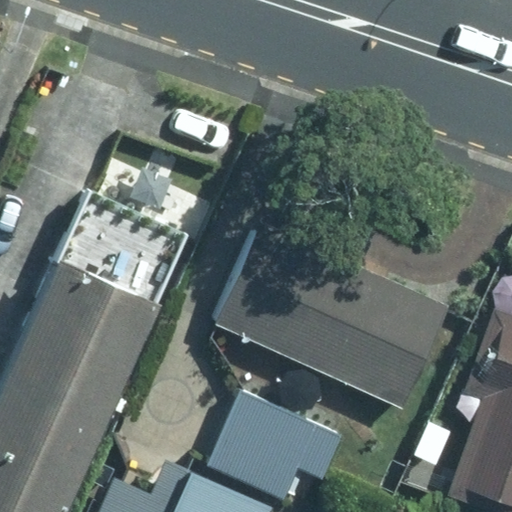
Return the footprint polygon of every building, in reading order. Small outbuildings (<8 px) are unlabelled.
[(20,329),(118,373),(181,233),(83,189),(20,329)] [(255,215),(209,317),(398,402),(445,300),(255,215)] [(511,309),(492,302),(461,384),(479,391),(443,486),(511,511),(511,309)] [(0,373),(0,489),(49,511),(55,511),(118,373),(20,329),(0,373)] [(235,383),(201,457),(280,492),(295,460),(319,471),(338,429),(235,383)] [(146,485),(110,469),(90,511),(262,511),(268,500),(161,452),(146,485)] [(0,511),(49,511),(0,489),(0,511)]
